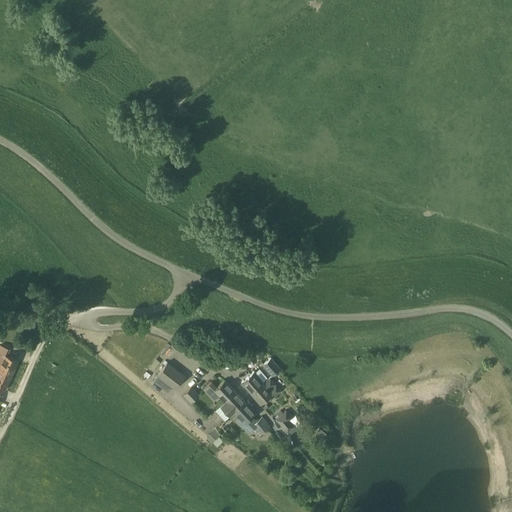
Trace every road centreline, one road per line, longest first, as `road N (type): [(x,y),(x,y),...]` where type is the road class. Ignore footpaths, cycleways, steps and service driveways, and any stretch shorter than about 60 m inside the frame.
road 1 (unclassified): [(511,335),(460,309),(296,315),(183,273)]
road 2 (unclassified): [(183,273),(169,302),(155,310),(94,314),(54,328),(0,437)]
road 3 (unclassified): [(183,273),(111,236),(0,140)]
